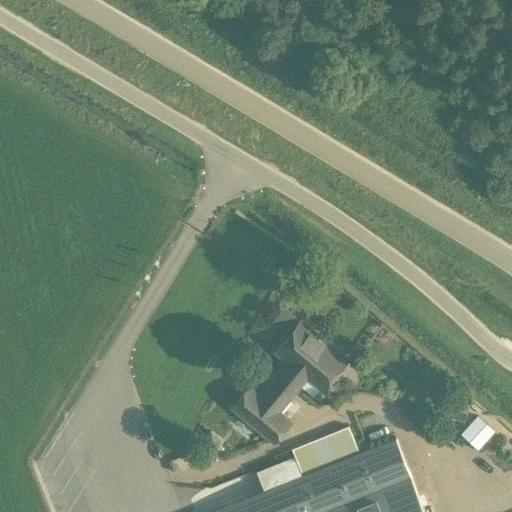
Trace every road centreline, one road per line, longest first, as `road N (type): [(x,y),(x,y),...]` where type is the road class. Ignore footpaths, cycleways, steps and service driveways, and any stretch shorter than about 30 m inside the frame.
road 1 (unclassified): [(0,8),(346,223),(511,360)]
road 2 (unclassified): [(511,256),(76,0)]
